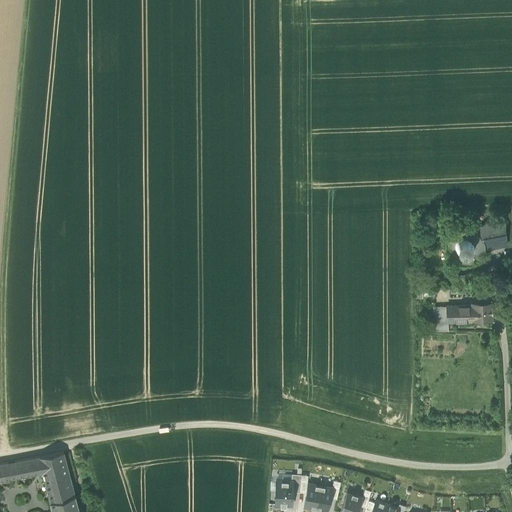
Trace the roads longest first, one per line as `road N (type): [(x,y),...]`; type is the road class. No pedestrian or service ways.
road 1 (unclassified): [(0,459),(222,425),(397,463),(507,466)]
road 2 (unclassified): [(507,466),(498,281)]
